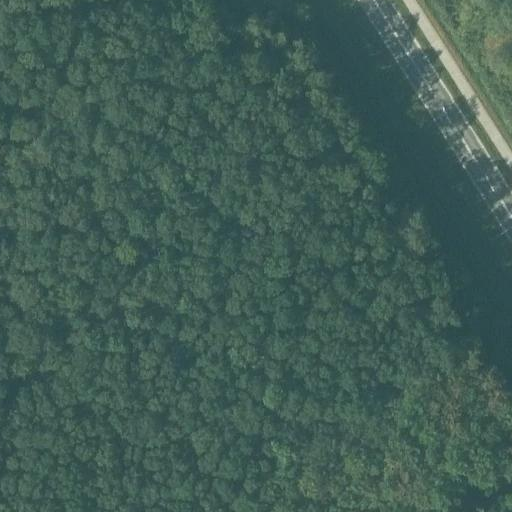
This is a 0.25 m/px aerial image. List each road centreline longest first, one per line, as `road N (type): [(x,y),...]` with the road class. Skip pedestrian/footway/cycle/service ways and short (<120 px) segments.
road 1 (track): [(304,0),(511,321)]
road 2 (secondary): [(511,219),(372,0)]
